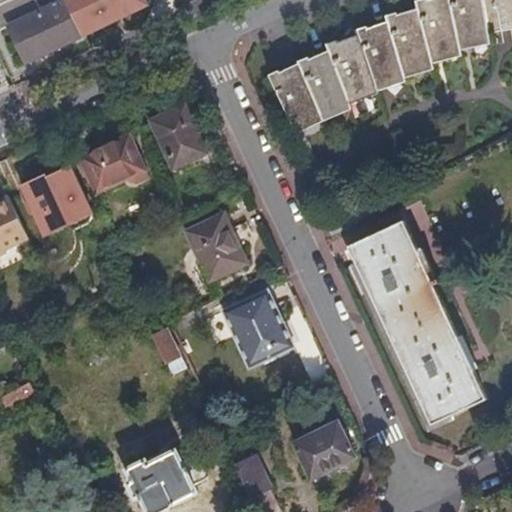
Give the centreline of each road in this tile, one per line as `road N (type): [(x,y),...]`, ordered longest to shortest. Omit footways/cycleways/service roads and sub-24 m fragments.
road 1 (residential): [(200,44),(417,499)]
road 2 (residential): [(200,44),(0,133)]
